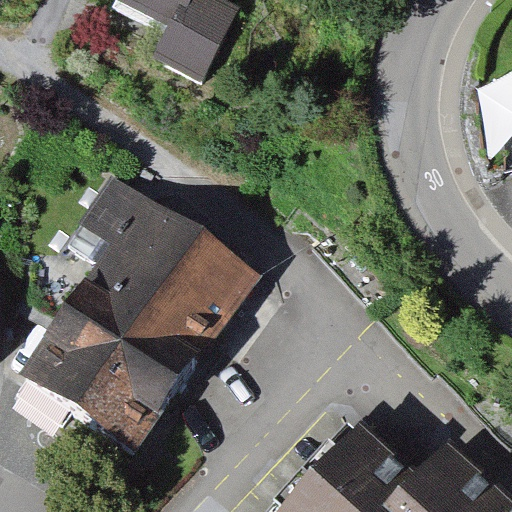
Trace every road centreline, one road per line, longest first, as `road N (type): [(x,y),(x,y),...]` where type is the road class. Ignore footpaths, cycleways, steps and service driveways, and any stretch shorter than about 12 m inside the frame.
road 1 (residential): [(511,302),(457,246),(422,195),(404,144),(412,54),(436,0)]
road 2 (unclassified): [(196,511),(357,333)]
